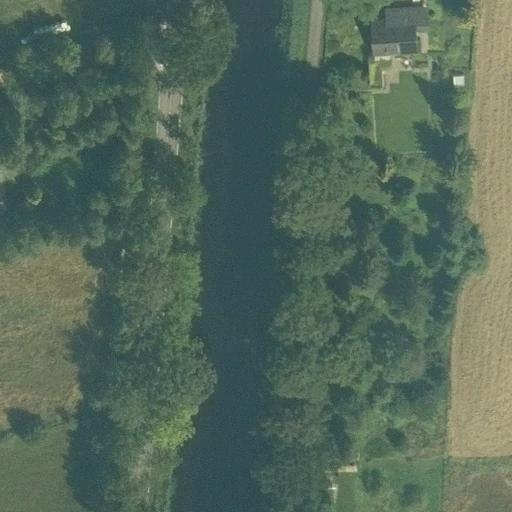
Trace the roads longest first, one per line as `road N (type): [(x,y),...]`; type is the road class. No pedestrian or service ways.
road 1 (unclassified): [(272,511),(317,0)]
road 2 (secondary): [(134,511),(175,0)]
road 3 (track): [(0,85),(172,36)]
